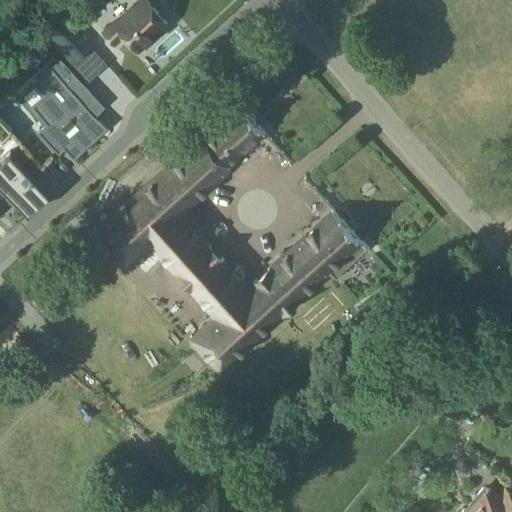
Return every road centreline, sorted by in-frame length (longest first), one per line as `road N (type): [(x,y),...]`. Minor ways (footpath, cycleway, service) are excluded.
road 1 (unknown): [(263,0),(0,263)]
road 2 (residential): [(500,251),(274,0)]
road 3 (unclassified): [(388,511),(508,363)]
